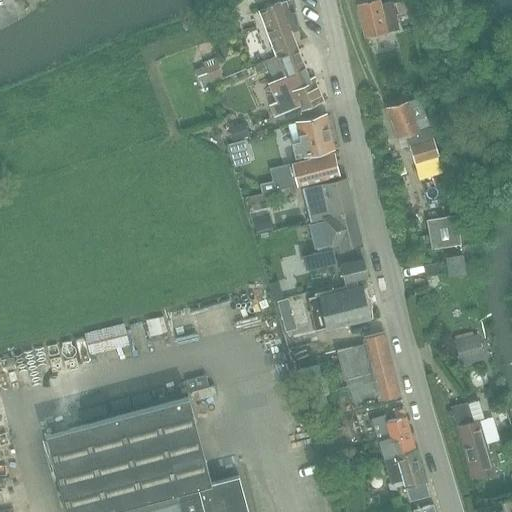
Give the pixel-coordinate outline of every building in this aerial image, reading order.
[(358,5),(366,38),(400,29),(394,1),(381,4),(380,0),(358,5)] [(260,10),(276,56),(299,48),(292,30),(298,29),(295,13),(285,14),(281,3),(260,10)] [(301,109),(323,101),(324,101),(316,76),(309,78),(299,48),(276,56),(265,60),(273,81),(268,83),(275,102),(270,104),(274,116),(300,107),(301,109)] [(205,66),(196,69),(201,87),(211,84),(211,85),(224,81),(217,57),(203,61),(205,66)] [(398,137),(406,135),(409,144),(408,145),(414,163),(439,155),(430,127),(419,130),(416,120),(426,117),(421,99),(407,102),(387,108),(398,137)] [(303,156),(314,153),(315,157),(293,162),(293,163),(269,168),(273,181),(275,190),(298,184),(340,175),(335,152),(327,154),(326,150),(334,149),(327,114),(295,122),(295,123),(288,125),(295,156),(303,155),(303,156)] [(229,127),(225,129),(230,143),(249,136),(245,122),(234,126),(233,122),(228,124),(229,127)] [(241,141),(228,144),(228,145),(232,159),(234,166),(251,162),(245,140),(242,141),(241,141)] [(327,183),(319,186),(325,218),(356,210),(348,178),(341,180),(327,183)] [(273,181),(260,184),(262,193),(275,190),(273,181)] [(266,193),(245,197),(247,207),(255,205),(257,212),(269,210),(266,193)] [(326,219),(308,223),(314,249),(317,248),(317,251),(333,247),(332,246),(337,245),(338,249),(339,254),(350,251),(349,246),(364,243),(356,210),(325,218),(326,219)] [(456,215),(426,220),(431,249),(461,244),(456,215)] [(269,217),(257,219),(259,231),(272,229),(269,217)] [(421,236),(418,237),(420,244),(422,244),(430,243),(428,235),(421,236)] [(317,251),(302,255),(303,257),(306,270),(316,267),(337,262),(336,259),(333,247),(317,251)] [(342,264),(346,283),(369,277),(364,259),(342,264)] [(439,264),(426,266),(427,277),(440,275),(439,264)] [(370,285),(308,298),(316,331),(378,316),(370,285)] [(85,333),(91,355),(130,344),(124,323),(85,333)] [(339,351),(337,351),(344,379),(372,372),(379,400),(400,395),(385,332),(363,337),(365,344),(339,351)] [(454,340),(461,366),(485,359),(477,334),(454,340)] [(317,366),(299,371),(306,401),(325,396),(317,366)] [(189,396),(46,434),(66,511),(249,511),(239,475),(211,482),(189,396)] [(456,405),(451,406),(457,425),(472,479),(496,472),(488,443),(481,420),(484,419),(478,400),(468,403),(468,401),(464,402),(456,405)] [(379,440),(384,458),(417,449),(405,408),(394,411),(396,419),(387,422),(385,414),(370,418),(377,441),(379,440)] [(409,501),(429,495),(417,449),(384,458),(391,483),(396,481),(397,486),(405,484),(409,501)] [(361,451),(354,459),(363,466),(370,458),(361,451)] [(351,474),(336,478),(339,492),(355,488),(351,474)]
